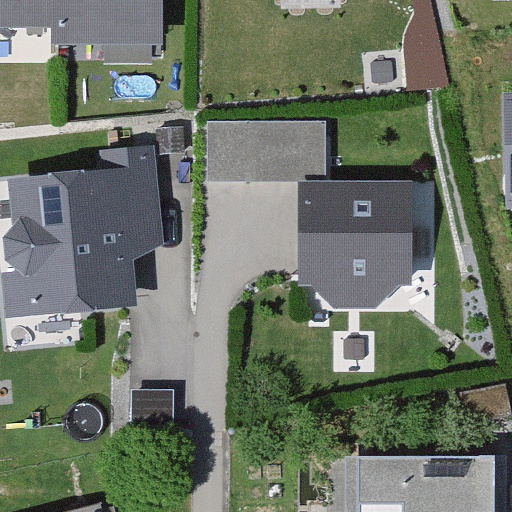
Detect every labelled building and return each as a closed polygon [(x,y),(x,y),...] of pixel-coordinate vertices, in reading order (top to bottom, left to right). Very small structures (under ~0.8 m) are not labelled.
[(0,0),(0,30),(53,31),(53,0),(0,0)] [(53,0),(53,31),(53,48),(161,48),(161,0),(53,0)] [(324,125),(208,125),(208,181),(324,181),(324,125)] [(6,184),(20,316),(130,304),(125,250),(156,246),(146,153),(112,157),(114,172),(6,184)] [(408,187),(301,189),(303,281),(318,282),(337,303),(371,304),(395,285),(410,285),(408,187)] [(503,385),(460,395),(466,424),(510,414),(503,385)] [(174,392),(132,391),(131,427),(172,428),(174,392)] [(493,511),(493,462),(357,462),(357,511),(493,511)]
